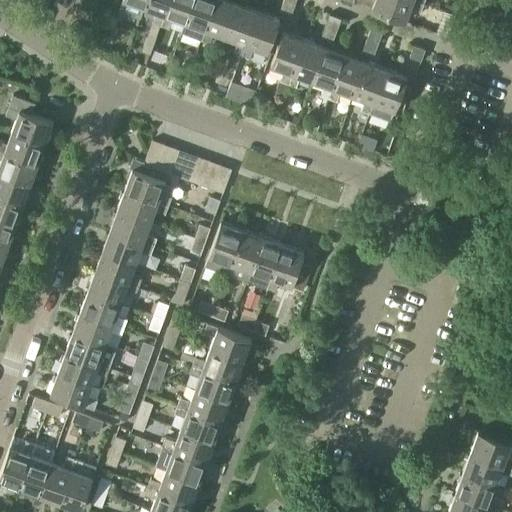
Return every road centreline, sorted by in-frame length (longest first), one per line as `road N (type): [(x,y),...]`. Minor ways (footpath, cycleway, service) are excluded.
road 1 (residential): [(389,260),(411,190),(115,86)]
road 2 (residential): [(0,393),(115,86)]
road 3 (residential): [(115,86),(0,17)]
